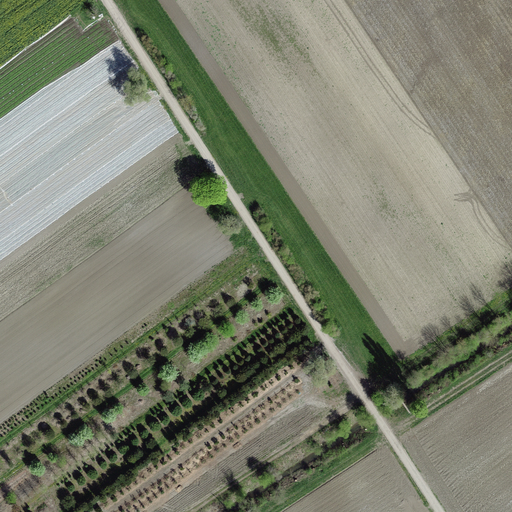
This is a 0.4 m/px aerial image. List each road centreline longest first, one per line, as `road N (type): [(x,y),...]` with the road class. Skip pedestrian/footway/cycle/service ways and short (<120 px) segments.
road 1 (track): [(370,403),(109,0)]
road 2 (track): [(511,303),(363,394)]
